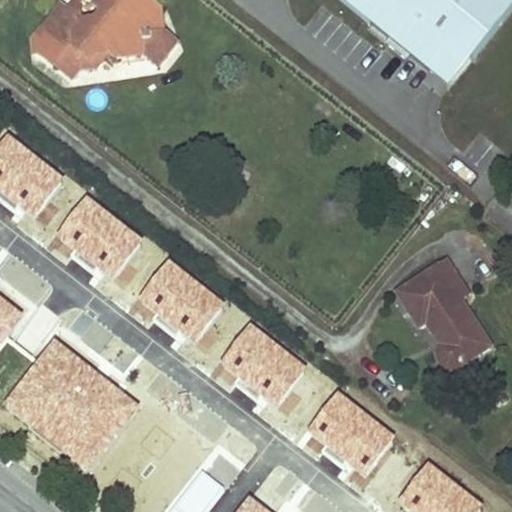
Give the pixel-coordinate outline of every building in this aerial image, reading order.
[(144,53),(157,63),(174,44),(160,32),(158,12),(147,2),(146,0),(88,0),(102,13),(94,22),(77,23),(74,11),(71,8),(67,11),(60,6),(53,15),(53,26),(42,27),(32,40),(33,49),(45,48),(46,59),(57,57),(57,67),(70,78),(79,68),(95,67),(108,52),(114,56),(144,53)] [(511,7),(511,0),(342,0),(429,70),(450,44),(470,60),(511,7)] [(470,60),(450,44),(429,70),(448,87),(470,60)] [(0,144),(0,188),(34,215),(63,179),(7,136),(0,144)] [(59,233),(115,277),(143,240),(87,197),(59,233)] [(141,296),(197,339),(225,303),(169,259),(141,296)] [(446,260),(397,292),(419,326),(426,322),(440,344),(439,351),(438,359),(441,362),(448,367),(452,367),(456,366),(489,345),(459,299),(467,294),(446,260)] [(0,294),(0,340),(22,312),(0,294)] [(223,358),(279,402),(307,365),(251,322),(223,358)] [(54,340),(3,406),(86,470),(138,404),(54,340)] [(311,429),(367,472),(395,436),(339,392),(311,429)] [(400,498),(417,511),(479,511),(484,505),(429,462),(400,498)] [(270,511),(248,495),(235,511),(270,511)]
